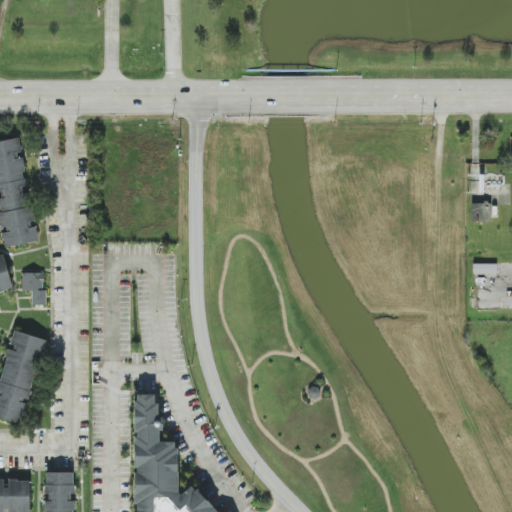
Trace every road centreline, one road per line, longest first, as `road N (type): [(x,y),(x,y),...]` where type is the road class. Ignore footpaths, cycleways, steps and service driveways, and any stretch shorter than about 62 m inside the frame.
road 1 (residential): [(303,511),(241,440),(203,347),(199,95)]
road 2 (primary): [(244,95),(0,95)]
road 3 (primary): [(511,95),(355,95)]
